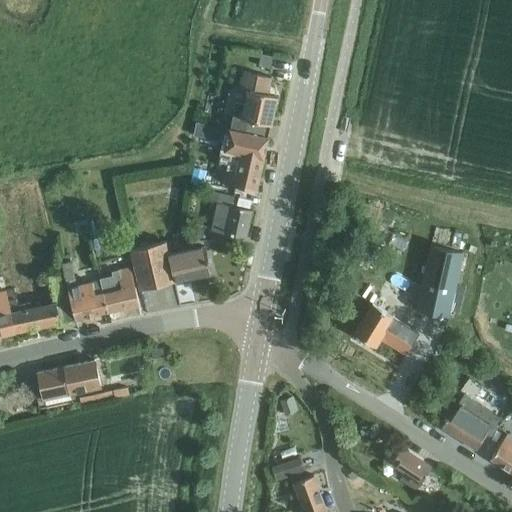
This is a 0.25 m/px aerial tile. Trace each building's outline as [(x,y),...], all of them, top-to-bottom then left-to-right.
[(231,119),(229,129),(267,138),(276,97),(265,94),(269,78),(241,72),(234,106),(242,108),(240,121),(231,119)] [(267,138),(229,129),(224,150),(238,153),(233,173),(221,170),(219,183),(256,191),(267,138)] [(189,186),(201,189),(205,172),(192,170),(189,186)] [(211,191),(208,201),(217,203),(210,231),(244,239),(250,211),(231,206),(233,196),(211,191)] [(165,242),(130,250),(139,289),(169,283),(210,273),(204,246),(168,254),(165,242)] [(415,310),(447,317),(462,253),(430,246),(415,310)] [(69,263),(61,265),(63,274),(68,296),(73,319),(105,311),(98,281),(98,279),(74,285),(69,263)] [(113,276),(99,279),(98,279),(98,281),(105,311),(138,304),(129,268),(112,272),(113,276)] [(13,290),(5,291),(7,299),(6,299),(9,314),(13,332),(59,322),(73,319),(68,296),(63,274),(49,277),(54,300),(55,302),(29,308),(27,303),(17,306),(13,290)] [(380,339),(404,354),(418,333),(393,317),(394,316),(372,302),(353,332),(375,347),(380,339)] [(9,314),(0,316),(0,335),(13,332),(9,314)] [(151,349),(153,357),(163,355),(161,346),(151,349)] [(37,372),(41,392),(68,385),(69,391),(99,384),(93,359),(64,366),(37,372)] [(100,390),(78,396),(80,403),(80,404),(102,399),(128,393),(128,392),(126,384),(100,390)] [(465,391),(458,401),(441,427),(475,450),(486,432),(491,435),(504,416),(465,391)] [(499,446),(490,459),(511,474),(511,437),(507,434),(499,446)] [(431,468),(401,449),(391,464),(405,473),(401,479),(417,489),(431,468)] [(280,461),(276,477),(304,467),(299,453),(280,461)] [(294,482),(304,511),(323,511),(327,511),(313,475),(294,482)]
